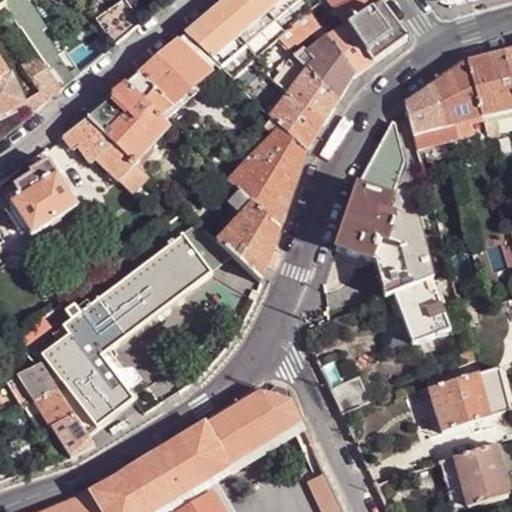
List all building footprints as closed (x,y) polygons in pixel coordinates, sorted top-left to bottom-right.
[(4,0),(1,2),(5,7),(21,29),(39,55),(47,67),(64,90),(77,79),(44,34),(49,31),(27,0),(4,0)] [(123,0),(122,0),(96,19),(117,48),(142,27),(123,0)] [(229,0),(185,39),(216,67),(232,82),(238,77),(254,64),(279,42),(312,14),(314,12),(305,2),(303,0),(229,0)] [(321,6),(315,0),(307,0),(305,2),(314,12),(321,6)] [(338,13),(328,0),(321,6),(314,12),(312,14),(322,27),(333,17),(338,13)] [(382,5),(378,0),(328,0),(338,13),(340,16),(346,25),(349,28),(382,5)] [(407,41),(382,5),(349,28),(346,25),(329,38),(355,77),(364,71),(387,54),(407,41)] [(286,49),(291,54),(318,31),(322,28),(322,27),(312,14),(279,42),(286,49)] [(329,38),(322,28),(318,31),(325,42),(329,38)] [(346,92),(355,77),(329,38),(325,42),(300,63),(308,72),(339,103),(346,92)] [(101,46),(108,56),(108,55),(117,48),(111,39),(101,46)] [(216,67),(185,39),(148,69),(126,89),(159,120),(175,105),(211,74),(210,73),(216,67)] [(286,49),(279,42),(254,64),(262,70),(286,49)] [(511,87),(511,51),(503,54),(511,87)] [(486,58),(467,64),(482,121),(511,113),(511,87),(503,54),(486,58)] [(39,55),(21,66),(39,94),(24,102),(27,108),(26,108),(32,117),(64,90),(47,67),(39,55)] [(293,57),(292,55),(281,68),(299,82),(308,72),(300,63),(297,61),(293,57)] [(0,81),(10,77),(0,62),(0,81)] [(405,107),(414,137),(482,121),(467,64),(441,82),(431,89),(405,107)] [(273,70),(277,73),(272,80),(277,84),(279,86),(282,89),(289,96),(299,82),(281,68),(277,65),(273,70)] [(332,115),(339,103),(308,72),(299,82),(289,96),(324,128),(332,115)] [(0,120),(26,108),(27,108),(24,102),(13,76),(10,77),(0,81),(0,120)] [(238,77),(232,82),(243,93),(249,88),(238,77)] [(282,89),(279,86),(271,95),(281,105),(289,96),(282,89)] [(126,89),(89,120),(137,167),(170,130),(165,124),(159,120),(126,89)] [(313,144),(324,128),(289,96),(281,105),(271,119),(272,120),(281,129),(307,154),(313,144)] [(176,113),(175,105),(159,120),(165,124),(176,113)] [(271,119),(265,113),(258,120),(265,127),(272,120),(271,119)] [(137,167),(89,120),(65,138),(75,151),(73,152),(75,154),(80,150),(92,165),(91,166),(93,168),(99,163),(136,198),(138,195),(137,194),(151,179),(137,167)] [(281,129),(272,120),(265,127),(264,128),(274,136),(281,129)] [(486,135),(482,121),(414,137),(417,152),(486,135)] [(405,164),(395,126),(392,125),(385,137),(357,188),(391,203),(405,164)] [(307,154),(281,129),(274,136),(229,185),(242,197),(254,208),(281,232),(285,221),(295,190),(299,179),(307,154)] [(45,153),(40,156),(43,162),(48,158),(45,153)] [(33,238),(79,209),(50,164),(33,175),(34,178),(17,189),(20,193),(24,199),(16,204),(12,207),(33,238)] [(352,203),(336,250),(367,261),(375,264),(385,300),(393,297),(431,284),(432,283),(418,227),(386,216),(391,203),(357,188),(352,203)] [(24,199),(20,193),(12,198),(16,204),(24,199)] [(254,208),(242,197),(230,210),(242,221),(254,208)] [(274,254),(281,232),(254,208),(242,221),(219,244),(235,259),(263,286),(274,254)] [(200,226),(184,238),(214,276),(235,259),(219,244),(214,238),(208,233),(200,226)] [(219,234),(212,228),(208,233),(214,238),(219,234)] [(126,342),(214,276),(184,238),(182,239),(184,241),(174,247),(172,245),(168,248),(170,251),(101,303),(100,302),(97,303),(99,304),(126,342)] [(431,284),(393,297),(396,303),(402,319),(412,348),(450,335),(431,284)] [(483,293),(457,299),(460,311),(474,308),(486,305),(483,293)] [(400,320),(402,319),(396,303),(393,303),(391,307),(395,318),(400,320)] [(126,342),(99,304),(54,338),(61,345),(70,339),(112,396),(125,387),(104,359),(126,342)] [(474,308),(460,311),(464,325),(477,322),(474,308)] [(134,401),(125,387),(112,396),(70,339),(61,345),(43,358),(83,418),(95,409),(107,424),(138,401),(136,400),(134,401)] [(459,360),(462,368),(473,363),(472,355),(459,360)] [(38,369),(20,378),(36,404),(59,394),(52,381),(43,367),(38,369)] [(511,405),(501,371),(478,377),(492,420),(511,415),(511,405)] [(429,392),(443,436),(492,421),(492,420),(478,377),(478,376),(429,392)] [(20,378),(8,383),(24,410),(36,404),(20,378)] [(370,404),(359,379),(345,385),(330,391),(342,416),(370,404)] [(75,418),(59,394),(36,404),(49,424),(52,428),(75,418)] [(204,430),(227,466),(290,428),(300,423),(291,403),(261,395),(204,430)] [(107,424),(95,409),(83,418),(93,433),(107,424)] [(75,418),(52,428),(59,441),(73,462),(95,449),(89,438),(75,418)] [(300,423),(290,428),(295,438),(315,479),(318,486),(328,481),(300,423)] [(49,424),(38,429),(40,433),(52,428),(49,424)] [(59,441),(52,428),(40,433),(48,445),(59,441)] [(203,482),(208,491),(217,485),(295,438),(290,428),(227,466),(203,482)] [(95,496),(105,511),(154,511),(203,482),(227,466),(204,430),(95,496)] [(59,441),(48,445),(60,466),(73,462),(59,441)] [(511,471),(511,456),(509,446),(499,449),(501,454),(496,456),(501,475),(511,471)] [(467,510),(507,499),(501,475),(496,456),(495,450),(493,451),(478,454),(453,461),(467,510)] [(451,511),(459,511),(467,510),(453,461),(438,465),(451,511)] [(322,511),(330,511),(318,486),(315,479),(309,482),(322,511)] [(342,511),(328,481),(318,486),(330,511),(342,511)] [(203,482),(154,511),(173,511),(208,491),(203,482)] [(232,511),(217,485),(208,491),(211,497),(220,511),(232,511)] [(105,511),(95,496),(57,511),(105,511)] [(220,511),(211,497),(186,511),(220,511)]
